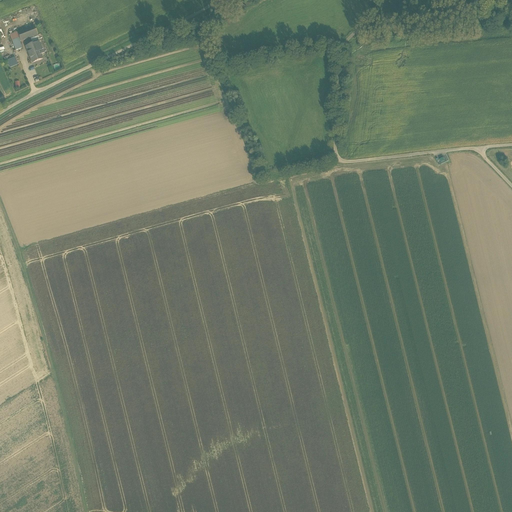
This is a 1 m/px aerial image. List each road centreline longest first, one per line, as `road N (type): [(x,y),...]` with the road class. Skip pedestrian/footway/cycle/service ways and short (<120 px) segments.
road 1 (track): [(0,202),(86,511)]
road 2 (residential): [(477,148),(336,160),(339,51),(379,0)]
road 3 (unclassified): [(218,0),(0,113)]
